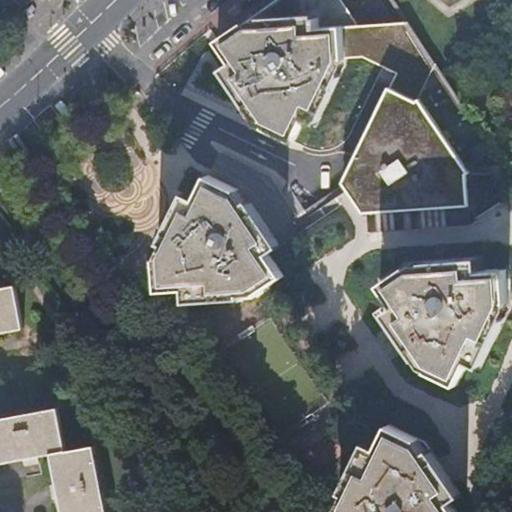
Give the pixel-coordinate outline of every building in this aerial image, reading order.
[(170,283),(171,288),(177,287),(182,287),(184,293),(184,295),(237,295),(262,282),(264,286),(268,283),(297,324),(305,319),(346,381),(339,387),(356,413),(373,423),(386,429),(374,450),(365,447),(332,504),(333,511),(467,511),(511,428),(511,190),(493,161),(457,165),(414,101),(432,65),(404,22),(358,20),(344,0),(264,0),(213,29),(218,38),(225,49),(215,56),(249,116),(280,133),(292,112),(304,118),(339,60),(339,54),(357,54),(390,70),(337,182),(324,190),(279,218),(262,229),(234,186),(202,170),(189,191),(177,187),(150,236),(160,241),(155,250),(158,283),(170,283)] [(160,241),(150,236),(145,246),(146,283),(158,283),(155,250),(160,241)] [(16,283),(0,285),(0,329),(24,325),(16,283)] [(268,283),(264,286),(342,408),(356,413),(339,387),(346,381),(305,319),(297,324),(268,283)] [(55,403),(0,412),(0,458),(47,451),(57,511),(101,511),(90,444),(62,448),(55,403)] [(386,429),(373,423),(365,447),(374,450),(386,429)] [(333,511),(332,504),(365,447),(354,443),(326,503),(327,511),(333,511)]
